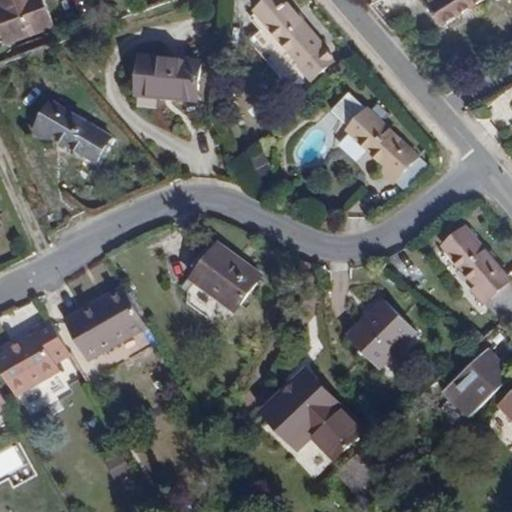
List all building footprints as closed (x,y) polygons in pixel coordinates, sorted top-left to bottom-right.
[(34,0),(0,0),(0,32),(6,47),(55,28),(44,0),(39,0),(35,1),(34,0)] [(262,32),(250,40),(262,53),(280,40),(302,65),(298,68),(312,82),(333,63),(330,60),(333,58),(326,50),(323,52),(320,49),(323,47),(283,0),(273,0),(251,17),(262,32)] [(381,0),(376,4),(372,9),(386,24),(419,0),(381,0)] [(427,0),(445,27),(487,0),(427,0)] [(141,59),(137,95),(199,101),(203,65),(141,59)] [(349,95),(333,113),(352,130),(350,131),(388,167),(383,172),(394,182),(417,157),(381,123),(388,116),(379,107),(371,115),(349,95)] [(52,105),(35,135),(47,142),(50,137),(95,164),(110,139),(52,105)] [(263,153),(249,161),(262,184),(276,177),(263,153)] [(486,304),(502,322),(511,313),(511,280),(467,227),(447,246),(476,285),(473,289),(482,305),(486,304)] [(187,292),(215,312),(223,300),(237,310),(260,278),(219,248),(187,292)] [(66,322),(89,362),(147,328),(124,289),(66,322)] [(351,339),(381,369),(418,332),(388,302),(351,339)] [(0,350),(0,368),(16,397),(61,371),(57,364),(70,356),(51,322),(34,331),(37,335),(13,349),(10,344),(0,350)] [(448,393),(470,417),(511,378),(489,354),(448,393)] [(308,371),(265,411),(300,450),(315,437),(335,459),(365,432),(308,371)] [(511,397),(502,407),(511,417),(511,397)] [(356,457),(338,474),(365,503),(383,487),(356,457)]
